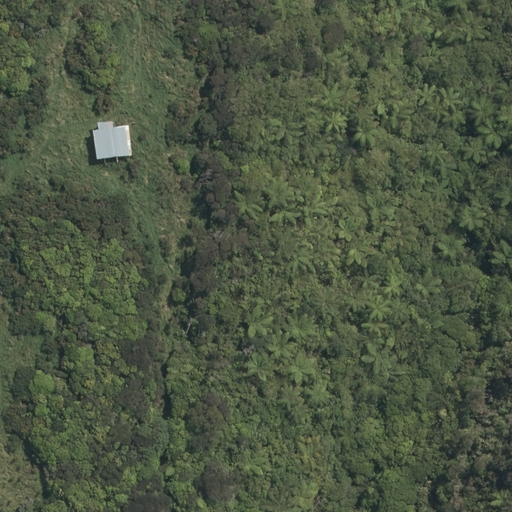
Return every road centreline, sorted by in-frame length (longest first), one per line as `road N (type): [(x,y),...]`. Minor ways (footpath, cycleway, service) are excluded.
road 1 (track): [(169,511),(160,340),(140,211),(122,194),(56,182),(29,163)]
road 2 (track): [(29,163),(61,58),(55,0)]
